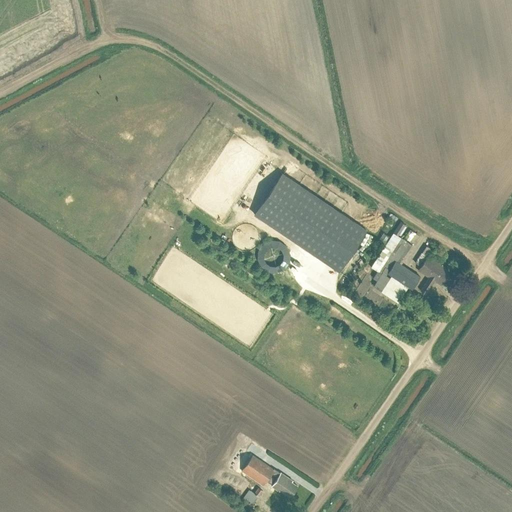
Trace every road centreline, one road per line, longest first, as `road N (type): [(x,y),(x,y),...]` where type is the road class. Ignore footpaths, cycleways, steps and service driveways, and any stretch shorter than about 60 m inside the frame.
road 1 (unclassified): [(0,93),(97,42),(139,38),(482,263)]
road 2 (unclassified): [(312,511),(482,263)]
